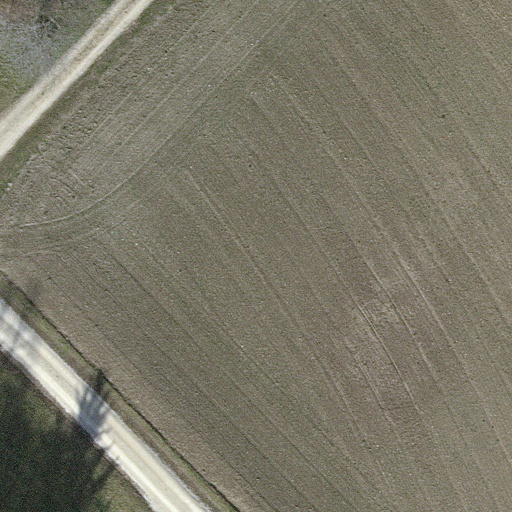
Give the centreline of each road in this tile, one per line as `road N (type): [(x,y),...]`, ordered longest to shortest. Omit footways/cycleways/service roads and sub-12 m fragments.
road 1 (track): [(0,334),(175,511)]
road 2 (track): [(0,144),(133,0)]
